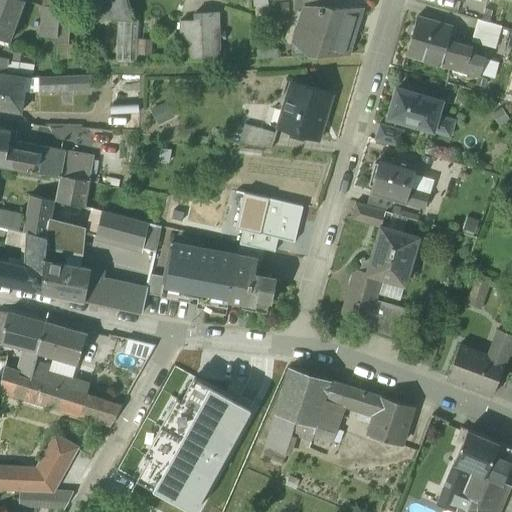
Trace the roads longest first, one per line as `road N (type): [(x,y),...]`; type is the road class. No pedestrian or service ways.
road 1 (residential): [(295,348),(394,0)]
road 2 (residential): [(295,348),(511,423)]
road 3 (residential): [(74,511),(174,333)]
road 4 (residential): [(0,297),(174,333)]
road 5 (residential): [(174,333),(295,348)]
